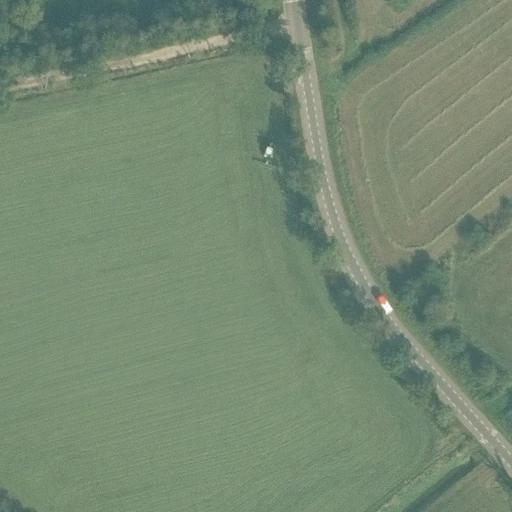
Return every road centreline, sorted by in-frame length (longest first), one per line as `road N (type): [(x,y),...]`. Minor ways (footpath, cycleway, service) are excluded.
road 1 (tertiary): [(511,467),(373,323),(346,282),(321,220),(283,0)]
road 2 (track): [(0,92),(288,31)]
